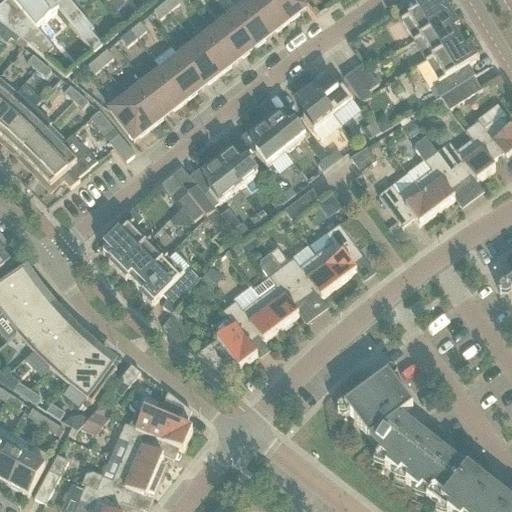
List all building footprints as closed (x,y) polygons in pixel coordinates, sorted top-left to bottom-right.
[(37,31),(58,14),(58,13),(46,0),(10,0),(9,1),(13,4),(2,13),(1,11),(0,12),(0,26),(7,32),(19,41),(31,50),(44,61),(53,51),(37,31)] [(46,0),(58,13),(58,14),(93,56),(102,48),(90,34),(93,32),(66,0),(46,0)] [(102,0),(107,6),(108,5),(116,15),(126,6),(120,0),(102,0)] [(170,14),(179,6),(174,0),(171,0),(163,7),(170,14)] [(271,39),(288,25),(268,0),(256,0),(247,8),(271,39)] [(268,0),(288,25),(305,12),(296,0),(268,0)] [(447,10),(444,12),(438,1),(402,23),(414,44),(453,21),(447,10)] [(160,22),(170,14),(163,7),(154,15),(160,22)] [(254,52),(271,39),(247,8),(230,21),(254,52)] [(237,65),(254,52),(230,21),(213,34),(237,65)] [(457,33),(460,31),(453,21),(414,44),(426,64),(416,70),(416,71),(463,43),(457,33)] [(136,42),(146,34),(140,26),(130,34),(136,42)] [(7,32),(0,41),(7,47),(10,43),(15,46),(19,41),(7,32)] [(127,50),(136,42),(130,34),(120,42),(127,50)] [(219,79),(237,65),(213,34),(195,47),(219,79)] [(472,52),(469,54),(463,43),(416,71),(429,92),(433,89),(440,100),(473,80),(475,79),(468,69),(478,63),(472,52)] [(202,92),(219,79),(195,47),(178,61),(202,92)] [(103,70),(113,61),(107,54),(97,62),(103,70)] [(36,74),(42,67),(33,59),(27,66),(36,74)] [(185,105),(202,92),(178,61),(161,74),(185,105)] [(93,78),(103,70),(97,62),(87,70),(93,78)] [(46,82),(51,75),(42,67),(36,74),(46,82)] [(368,95),(378,88),(363,67),(354,74),(368,95)] [(168,118),(185,105),(161,74),(144,87),(168,118)] [(368,95),(354,74),(344,81),(361,106),(371,99),(368,95)] [(342,91),(337,94),(323,76),(314,83),(317,87),(311,91),(333,119),(352,104),(342,91)] [(448,115),(482,94),(473,80),(440,100),(448,115)] [(151,132),(168,118),(144,87),(127,101),(151,132)] [(73,105),(79,98),(70,90),(64,97),(73,105)] [(302,92),(293,99),(308,117),(303,121),(313,134),(320,143),(340,128),(333,119),(311,91),(305,96),(302,92)] [(0,115),(10,103),(0,94),(0,115)] [(0,145),(1,147),(34,111),(17,96),(10,103),(0,115),(0,145)] [(83,113),(88,106),(79,98),(73,105),(83,113)] [(134,145),(151,132),(127,101),(109,114),(134,145)] [(511,135),(502,122),(505,119),(497,109),(477,124),(478,126),(466,135),(494,173),(495,173),(490,167),(497,162),(495,156),(497,154),(505,165),(511,160),(511,135)] [(44,134),(52,127),(34,111),(1,147),(17,162),(44,134)] [(292,116),(283,123),(275,113),(267,120),(270,124),(264,128),(285,156),(309,138),(292,116)] [(100,114),(89,123),(104,142),(115,133),(100,114)] [(381,135),(390,130),(383,119),(374,124),(374,125),(381,135)] [(380,136),(381,135),(374,125),(362,133),(369,144),(380,137),(380,136)] [(411,143),(420,135),(411,125),(402,132),(411,143)] [(51,128),(52,127),(44,134),(17,162),(32,177),(35,174),(60,150),(66,144),(51,128)] [(266,171),(285,156),(264,128),(258,133),(255,129),(246,136),(260,154),(255,158),(266,171)] [(476,187),(494,173),(466,135),(465,135),(471,144),(456,156),(449,147),(437,156),(461,189),(472,180),(476,187)] [(60,150),(35,174),(41,180),(38,183),(50,196),(63,184),(70,192),(80,184),(79,184),(78,182),(90,173),(97,167),(71,140),(60,150)] [(423,164),(407,177),(414,187),(437,217),(454,203),(455,203),(450,197),(461,189),(437,156),(436,157),(425,142),(414,149),(414,152),(423,164)] [(123,143),(113,151),(114,152),(116,154),(126,167),(136,159),(123,143)] [(247,165),(242,168),(228,150),(219,157),(222,161),(216,165),(238,193),(257,178),(247,165)] [(361,176),(376,165),(367,151),(350,162),(361,176)] [(332,168),(342,161),(337,154),(327,161),(332,168)] [(323,175),(332,168),(327,161),(318,168),(323,175)] [(219,208),(238,193),(216,165),(210,170),(208,166),(199,173),(213,191),(208,195),(219,208)] [(419,230),(437,217),(414,187),(398,199),(392,190),(378,200),(402,232),(414,223),(419,230)] [(206,221),(215,214),(196,190),(187,198),(203,218),(206,221)] [(286,205),(295,198),(290,192),(281,199),(286,205)] [(291,224),(319,203),(312,193),(283,214),(291,224)] [(203,218),(187,198),(177,205),(194,226),(203,218)] [(276,213),(286,205),(281,199),(271,206),(276,213)] [(135,229),(141,224),(133,215),(113,235),(118,240),(102,255),(111,264),(108,267),(117,275),(149,244),(135,229)] [(217,232),(224,225),(215,216),(208,223),(217,232)] [(238,242),(248,234),(243,227),(233,234),(238,242)] [(326,237),(309,250),(316,260),(338,290),(356,276),(352,270),(363,261),(339,229),(327,238),(326,237)] [(136,290),(166,261),(149,244),(117,275),(125,284),(128,282),(136,290)] [(230,266),(244,256),(238,249),(224,259),(230,266)] [(277,252),(270,258),(281,273),(305,305),(316,297),(320,303),(338,290),(316,260),(309,250),(293,262),(293,263),(288,267),(277,252)] [(305,305),(281,273),(270,258),(259,266),(259,269),(274,291),(258,303),(281,333),(299,319),(294,313),(305,305)] [(188,272),(183,277),(166,261),(136,290),(145,299),(142,301),(151,310),(163,299),(167,303),(162,310),(172,318),(174,316),(199,284),(188,272)] [(0,319),(2,318),(35,293),(22,275),(0,289),(0,319)] [(511,508),(400,420),(413,411),(387,377),(344,409),(379,456),(375,461),(377,462),(380,458),(388,464),(385,468),(384,468),(384,469),(386,469),(387,470),(388,471),(397,479),(401,475),(408,482),(405,485),(404,486),(406,486),(407,487),(408,487),(408,488),(418,495),(421,492),(429,498),(426,501),(425,501),(425,502),(426,503),(427,503),(428,503),(429,504),(439,511),(442,508),(446,511),(511,511),(511,284),(506,289),(511,297),(511,508)] [(236,306),(223,315),(256,360),(257,360),(248,347),(254,342),(252,336),(254,335),(263,346),(281,333),(258,303),(252,294),(250,292),(234,304),(236,306)] [(17,337),(49,310),(35,293),(2,318),(17,337)] [(33,355),(63,326),(49,310),(17,337),(33,355)] [(197,358),(221,377),(234,367),(239,374),(256,360),(223,315),(222,316),(226,322),(233,331),(217,343),(213,346),(197,358)] [(171,337),(182,322),(174,316),(172,318),(163,331),(171,337)] [(50,372),(79,341),(63,326),(33,355),(50,372)] [(68,388),(95,355),(79,341),(50,372),(68,388)] [(90,405),(116,372),(95,355),(68,388),(90,405)] [(131,369),(119,385),(121,386),(128,392),(140,376),(131,369)] [(7,379),(2,387),(13,394),(25,402),(30,394),(18,386),(7,379)] [(0,402),(5,405),(9,399),(0,392),(0,402)] [(36,409),(41,402),(30,394),(25,402),(36,409)] [(185,430),(191,415),(167,397),(158,419),(144,413),(143,415),(138,413),(131,431),(125,428),(124,429),(183,454),(192,433),(185,430)] [(18,414),(23,407),(9,399),(5,405),(18,414)] [(59,424),(64,417),(51,408),(46,416),(59,424)] [(41,429),(46,422),(32,413),(28,420),(41,429)] [(96,440),(109,422),(94,416),(81,434),(96,440)] [(55,438),(59,431),(46,422),(41,429),(55,438)] [(116,425),(112,434),(120,438),(124,429),(116,425)] [(120,438),(118,442),(129,446),(120,466),(159,483),(165,469),(161,466),(163,460),(156,457),(161,445),(179,453),(183,455),(183,454),(124,429),(120,438)] [(6,448),(0,459),(0,484),(9,489),(26,458),(6,448)] [(28,500),(45,469),(26,458),(9,489),(28,500)] [(60,480),(69,465),(57,459),(49,475),(60,480)] [(86,478),(82,488),(85,489),(85,490),(133,511),(138,498),(146,501),(148,495),(153,497),(159,483),(120,466),(112,485),(93,477),(86,478)] [(45,509),(60,480),(49,475),(34,502),(45,509)] [(85,490),(83,494),(72,489),(61,511),(119,511),(121,507),(133,511),(85,490)]
